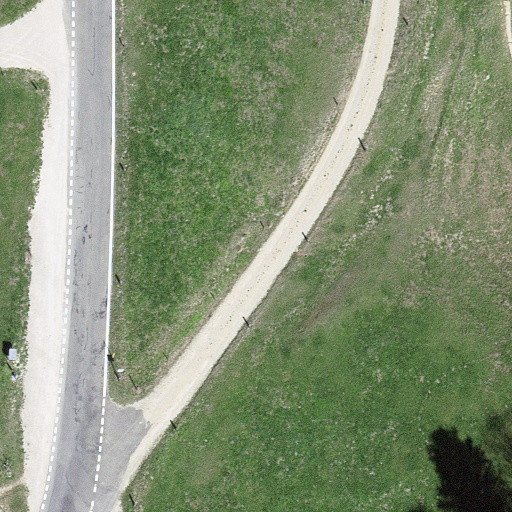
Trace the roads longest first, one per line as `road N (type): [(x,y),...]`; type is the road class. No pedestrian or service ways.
road 1 (track): [(72,495),(151,416),(309,203),(357,113),(386,0)]
road 2 (tertiary): [(68,511),(91,276),(94,0)]
